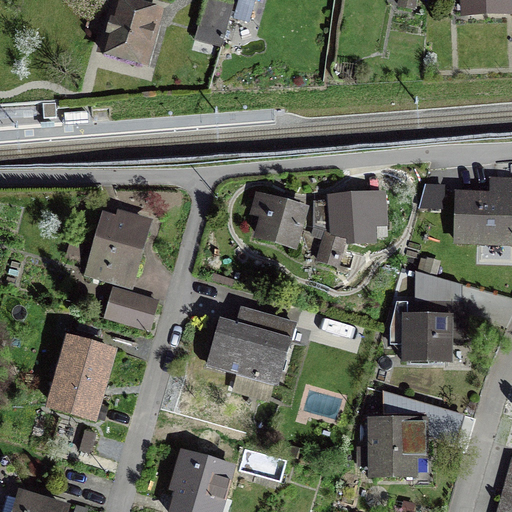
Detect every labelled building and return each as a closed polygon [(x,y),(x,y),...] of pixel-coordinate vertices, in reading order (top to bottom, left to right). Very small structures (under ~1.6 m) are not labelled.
[(234,6),(214,0),(207,0),(195,42),(221,49),(234,6)] [(400,0),(399,6),(413,9),(415,0),(400,0)] [(466,0),(467,16),(509,14),(507,0),(466,0)] [(161,12),(112,2),(100,59),(149,69),(161,12)] [(268,6),(247,2),(244,25),(264,28),(268,6)] [(43,104),(44,119),(56,118),(55,103),(43,104)] [(35,106),(0,107),(0,118),(36,116),(35,106)] [(64,113),(65,126),(92,124),(91,111),(64,113)] [(488,196),(452,196),(453,246),(511,245),(511,181),(488,182),(488,196)] [(256,197),(253,212),(265,219),(260,239),(295,250),(304,211),(256,197)] [(382,199),(314,200),(315,226),(330,233),(317,263),(336,268),(346,236),(369,240),(369,221),(382,219),(382,199)] [(151,221),(107,209),(88,275),(133,288),(151,221)] [(153,302),(107,289),(98,320),(145,333),(153,302)] [(235,319),(220,315),(204,369),(234,378),(229,395),(267,406),(273,387),(281,389),(300,324),(239,306),(235,319)] [(459,315),(406,314),(405,366),(459,366),(459,315)] [(111,357),(65,344),(47,409),(93,422),(111,357)] [(406,416),(367,417),(368,481),(421,480),(420,455),(407,455),(406,416)] [(224,511),(237,467),(191,454),(173,511),(224,511)] [(0,511),(18,511),(22,500),(13,494),(19,485),(6,461),(0,463),(0,511)] [(66,511),(68,506),(24,494),(22,500),(18,511),(66,511)] [(511,511),(511,501),(506,500),(502,511),(511,511)]
